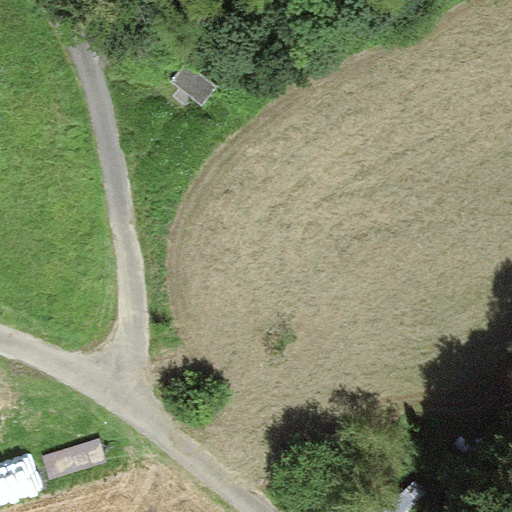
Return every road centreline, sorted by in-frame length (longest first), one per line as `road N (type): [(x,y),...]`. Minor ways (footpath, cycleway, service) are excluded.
road 1 (track): [(55,0),(108,85),(136,309),(115,391)]
road 2 (track): [(262,511),(115,391),(0,340)]
